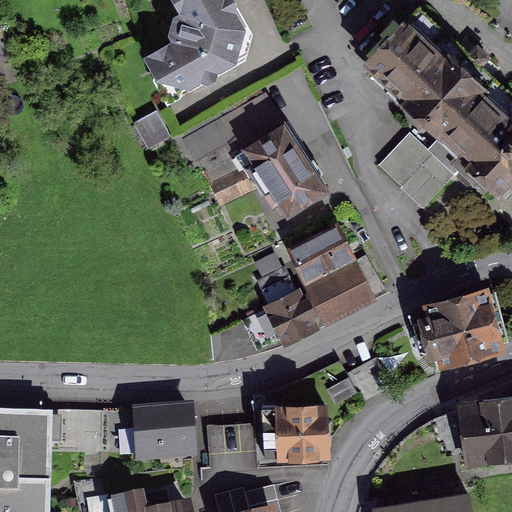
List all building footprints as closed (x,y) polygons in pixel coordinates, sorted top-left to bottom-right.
[(248,0),(185,0),(193,14),(183,37),(154,49),(176,101),(236,76),(253,59),(258,39),(262,25),(248,0)] [(511,179),(511,124),(409,26),(368,68),(499,193),(511,179)] [(157,118),(135,130),(148,154),(171,142),(157,118)] [(284,127),(248,149),(288,212),(324,189),(284,127)] [(348,218),(301,242),(318,276),(365,252),(348,218)] [(398,285),(377,246),(319,278),(339,316),(398,285)] [(264,290),(283,283),(275,261),(256,268),(264,290)] [(306,279),(272,296),(278,308),(264,315),(274,334),(285,328),(292,343),(328,325),(306,279)] [(484,296),(429,310),(432,320),(422,322),(432,359),(441,356),(443,365),(499,350),(484,296)] [(242,331),(210,344),(220,368),(252,355),(242,331)] [(375,362),(351,374),(362,397),(387,386),(375,362)] [(511,401),(461,408),(468,463),(511,457),(511,401)] [(326,409),(263,411),(265,449),(279,449),(280,461),(327,459),(326,409)] [(207,412),(68,410),(67,453),(206,455),(207,412)] [(46,511),(48,422),(0,421),(0,511),(46,511)] [(158,490),(123,496),(125,511),(206,511),(205,502),(161,509),(158,490)] [(468,511),(466,499),(378,511),(468,511)]
